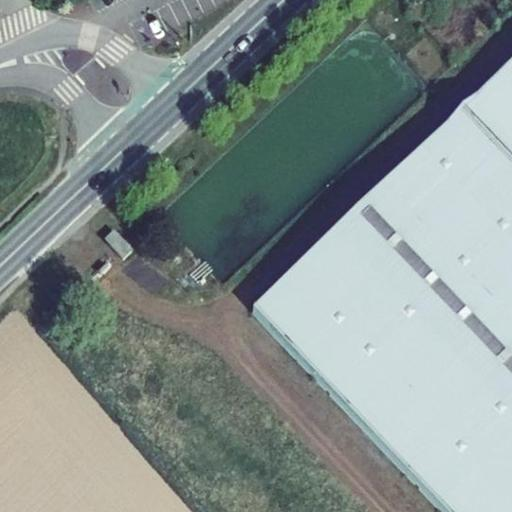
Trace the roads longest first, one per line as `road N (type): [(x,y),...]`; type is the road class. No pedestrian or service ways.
road 1 (track): [(511,44),(220,326),(394,511)]
road 2 (residential): [(178,98),(87,39),(52,40),(17,59)]
road 3 (secondary): [(0,265),(122,150)]
road 4 (secondary): [(178,98),(284,0)]
road 5 (residential): [(17,59),(70,90),(122,150)]
